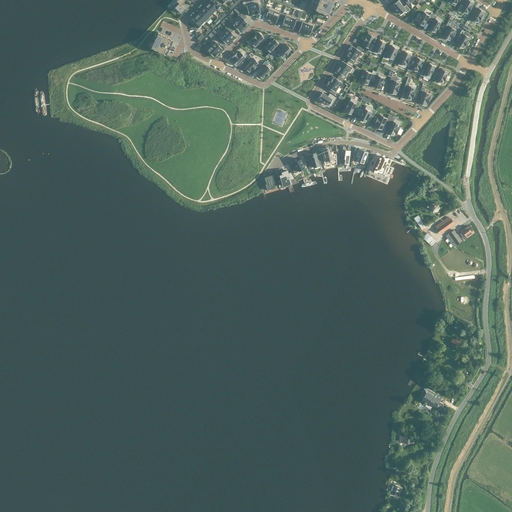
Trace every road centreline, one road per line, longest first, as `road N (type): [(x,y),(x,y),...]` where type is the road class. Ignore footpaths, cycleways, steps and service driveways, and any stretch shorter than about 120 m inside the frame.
road 1 (tertiary): [(427,511),(442,444),(488,363),(487,244),(468,194)]
road 2 (residential): [(377,8),(358,22),(308,101),(397,148)]
road 3 (residential): [(265,170),(333,142),(391,156),(397,148)]
